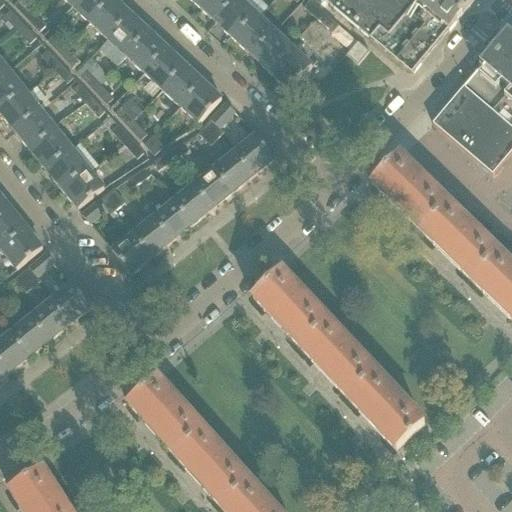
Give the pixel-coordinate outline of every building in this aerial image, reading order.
[(62,0),(72,9),(80,0),(62,0)] [(111,0),(80,0),(72,9),(90,26),(113,1),(111,0)] [(188,0),(201,11),(210,0),(188,0)] [(210,0),(201,11),(216,26),(239,1),(237,0),(210,0)] [(323,0),(323,1),(370,40),(380,27),(390,36),(419,0),(323,0)] [(380,27),(370,40),(409,74),(412,76),(422,65),(422,64),(447,34),(449,32),(449,33),(475,2),(472,0),(419,0),(390,36),(380,27)] [(20,1),(13,7),(26,22),(33,15),(20,1)] [(113,1),(90,26),(108,43),(131,18),(113,1)] [(216,26),(232,40),(243,28),(248,33),(260,21),(239,1),(216,26)] [(310,3),(304,10),(304,11),(317,22),(320,19),(324,15),(311,4),(310,3)] [(10,13),(4,19),(15,31),(22,25),(10,13)] [(33,15),(26,22),(39,35),(45,28),(33,15)] [(320,19),(317,22),(332,34),(338,27),(324,15),(320,19)] [(131,18),(108,43),(126,59),(148,35),(131,18)] [(232,40),(253,60),(275,35),(260,21),(248,33),(243,28),(232,40)] [(22,25),(15,31),(29,47),(36,40),(22,25)] [(148,35),(126,59),(144,76),(167,51),(148,35)] [(253,60),(274,79),(285,67),(279,62),(291,50),(275,35),(253,60)] [(54,37),(47,44),(60,58),(67,51),(54,37)] [(492,114),(511,90),(511,40),(508,37),(463,89),(492,114)] [(358,67),(369,54),(357,44),(346,57),(358,67)] [(285,67),(274,79),(289,94),(312,70),(291,50),(279,62),(285,67)] [(67,51),(60,58),(72,71),(79,65),(67,51)] [(167,51),(144,76),(162,93),(185,69),(167,51)] [(47,53),(41,59),(56,75),(63,69),(47,53)] [(0,82),(9,75),(0,63),(0,82)] [(63,69),(56,75),(67,87),(74,80),(63,69)] [(185,69),(162,93),(180,109),(203,85),(185,69)] [(87,73),(81,79),(94,94),(100,87),(87,73)] [(9,75),(0,82),(0,109),(9,102),(14,108),(28,98),(9,75)] [(203,85),(180,109),(199,127),(221,102),(203,85)] [(80,87),(73,93),(86,107),(92,101),(80,87)] [(100,87),(94,94),(106,107),(113,101),(100,87)] [(511,90),(492,114),(463,89),(432,125),(491,176),(511,152),(511,90)] [(9,102),(0,109),(0,116),(15,135),(41,114),(28,98),(14,108),(9,102)] [(92,101),(86,107),(99,120),(105,114),(92,101)] [(130,101),(114,116),(128,130),(134,123),(137,120),(143,114),(142,114),(142,113),(130,101)] [(235,115),(226,107),(211,123),(219,131),(235,115)] [(41,114),(15,135),(33,157),(46,147),(40,140),(53,129),(41,114)] [(134,123),(128,130),(140,144),(141,143),(147,137),(134,123)] [(211,123),(198,137),(211,148),(223,135),(219,131),(211,123)] [(118,128),(111,134),(125,149),(132,143),(118,128)] [(46,147),(33,157),(47,174),(72,153),(53,129),(40,140),(46,147)] [(95,133),(87,140),(90,144),(98,137),(95,133)] [(154,138),(144,147),(154,158),(164,149),(154,138)] [(255,139),(234,156),(253,180),(274,163),(255,139)] [(132,143),(125,149),(137,162),(144,155),(132,143)] [(183,145),(167,156),(173,163),(189,152),(183,145)] [(72,153),(47,174),(60,190),(72,180),(78,187),(91,176),(72,153)] [(154,165),(153,166),(158,174),(159,173),(173,163),(167,156),(154,165)] [(234,156),(214,172),(233,196),(253,180),(234,156)] [(371,186),(421,235),(448,207),(398,159),(371,186)] [(145,172),(129,182),(134,189),(145,181),(147,181),(150,179),(145,172)] [(214,172),(193,189),(212,212),(233,196),(214,172)] [(72,180),(60,190),(78,213),(104,192),(91,176),(78,187),(72,180)] [(193,189),(173,205),(192,228),(212,212),(193,189)] [(107,197),(103,200),(115,214),(118,212),(126,206),(114,191),(107,197)] [(0,198),(0,223),(12,214),(0,198)] [(100,203),(82,217),(89,227),(107,212),(100,203)] [(173,205),(153,221),(172,245),(192,228),(173,205)] [(421,235),(472,284),(498,256),(448,207),(421,235)] [(12,214),(0,223),(0,252),(1,253),(27,232),(12,214)] [(153,221),(133,237),(152,261),(172,245),(153,221)] [(27,232),(1,253),(16,273),(43,252),(27,232)] [(152,261),(133,237),(112,254),(131,277),(152,261)] [(46,256),(30,270),(37,279),(54,266),(53,265),(46,256)] [(511,269),(498,256),(472,284),(511,322),(511,269)] [(30,270),(26,273),(37,286),(41,283),(37,279),(30,270)] [(26,273),(15,282),(26,295),(37,286),(26,273)] [(252,300),(300,352),(328,325),(281,274),(252,300)] [(71,286),(50,303),(69,327),(90,309),(71,286)] [(50,303),(29,320),(49,343),(69,327),(50,303)] [(29,320),(9,336),(28,360),(49,343),(29,320)] [(300,352),(348,403),(376,376),(328,325),(300,352)] [(9,336),(0,343),(0,365),(8,376),(28,360),(9,336)] [(0,365),(0,382),(8,376),(0,365)] [(376,376),(348,403),(396,455),(425,428),(376,376)] [(129,407),(175,459),(204,433),(157,381),(129,407)] [(175,459),(222,511),(250,485),(204,433),(175,459)] [(10,494),(21,511),(67,511),(43,473),(10,494)] [(274,511),(250,485),(222,511),(274,511)]
